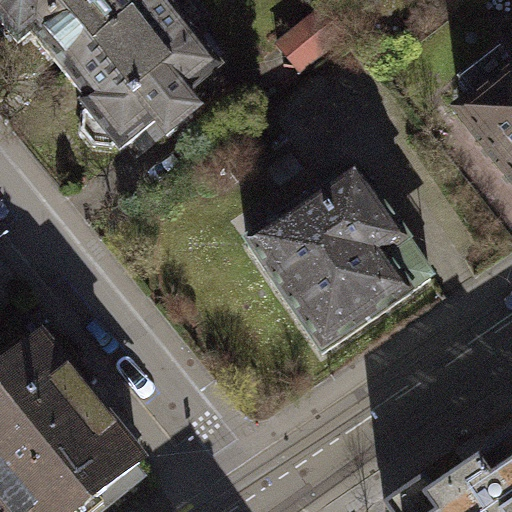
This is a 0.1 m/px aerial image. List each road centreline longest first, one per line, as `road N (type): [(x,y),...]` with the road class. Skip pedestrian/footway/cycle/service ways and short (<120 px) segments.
road 1 (residential): [(0,178),(255,504)]
road 2 (tertiary): [(511,324),(255,504)]
